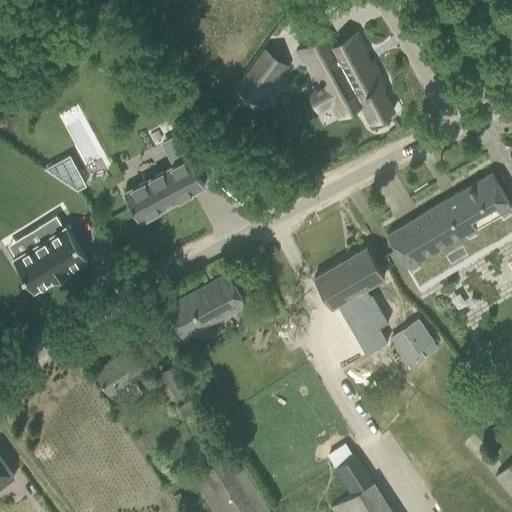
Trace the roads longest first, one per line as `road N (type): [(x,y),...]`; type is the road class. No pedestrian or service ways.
road 1 (residential): [(0,371),(82,316),(453,126)]
road 2 (residential): [(453,126),(388,5)]
